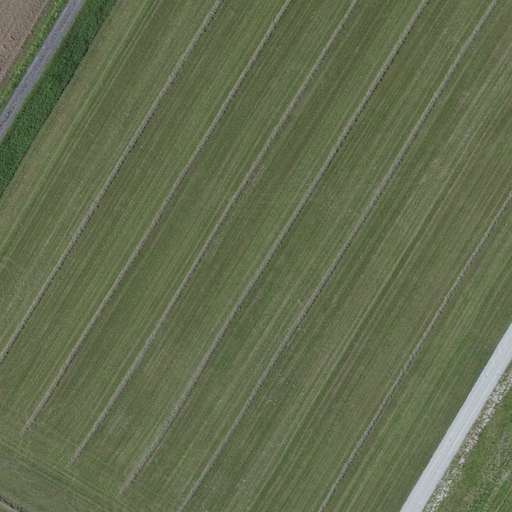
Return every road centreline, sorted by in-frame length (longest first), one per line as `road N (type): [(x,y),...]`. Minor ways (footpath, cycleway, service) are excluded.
road 1 (track): [(511,351),(413,511)]
road 2 (track): [(0,160),(93,0)]
